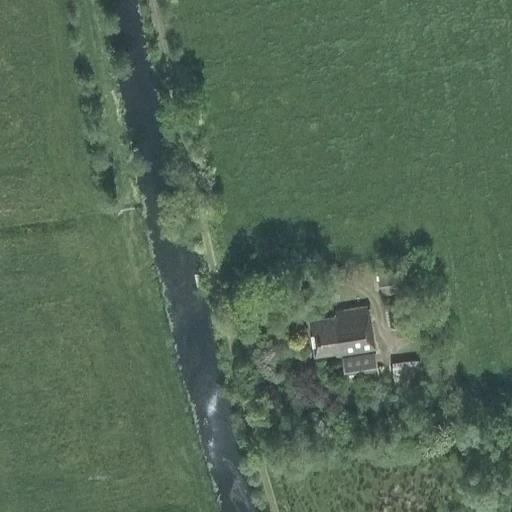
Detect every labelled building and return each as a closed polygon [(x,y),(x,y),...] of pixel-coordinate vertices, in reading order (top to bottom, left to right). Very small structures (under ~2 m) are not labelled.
[(380,273),(383,296),(410,291),(406,269),(380,273)] [(384,304),(388,327),(404,324),(400,301),(384,304)] [(340,354),(375,348),(367,304),(331,310),(331,313),(308,317),(314,354),(340,350),(340,354)] [(379,375),(377,363),(375,350),(342,356),(347,381),(379,375)] [(393,363),(398,397),(401,396),(403,410),(426,407),(423,382),(433,380),(430,361),(421,363),(421,359),(393,363)]
